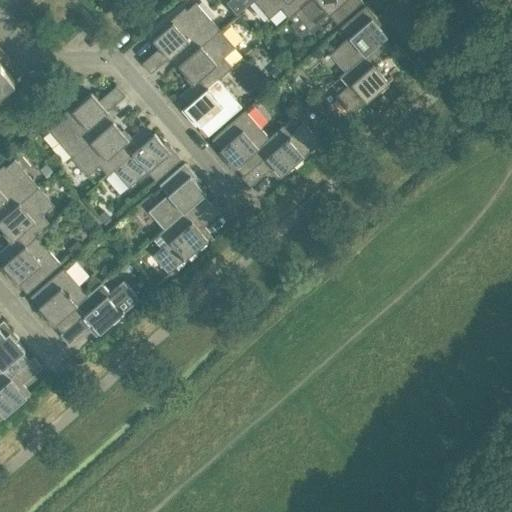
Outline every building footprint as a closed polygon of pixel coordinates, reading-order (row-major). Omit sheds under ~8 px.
[(244,9),(236,0),(231,0),(227,3),(237,15),(244,9)] [(254,0),(269,18),(281,8),(289,18),(295,13),(309,0),(254,0)] [(309,0),(295,13),(310,30),(329,14),(338,23),(363,1),(361,0),(309,0)] [(220,30),(196,2),(187,10),(185,7),(175,16),(177,19),(153,39),(169,58),(189,41),(197,50),(220,30)] [(373,63),(393,46),(386,38),(388,36),(375,21),(378,19),(367,5),(341,27),(350,37),(331,54),(346,71),(365,55),(373,63)] [(224,58),(235,47),(220,30),(197,50),(189,41),(169,58),(177,67),(179,65),(191,79),(188,81),(192,85),(199,79),(207,89),(219,79),(232,67),(224,58)] [(386,69),(406,52),(397,43),(393,46),(373,63),(365,55),(346,71),(340,76),(349,86),(335,97),(351,116),(390,82),(386,77),(386,69)] [(0,92),(21,74),(22,74),(0,48),(0,92)] [(283,73),(277,65),(270,70),(277,78),(283,73)] [(296,72),(291,77),(297,84),(302,80),(296,72)] [(199,79),(192,85),(179,96),(187,105),(182,110),(192,122),(195,119),(209,135),(242,106),(219,79),(207,89),(199,79)] [(88,129),(108,111),(91,92),(68,113),(66,111),(55,120),(57,122),(48,130),(72,157),(95,137),(88,129)] [(320,94),(313,100),(317,105),(324,99),(320,94)] [(244,176),(265,157),(257,148),(269,138),(246,110),(212,139),(226,155),(223,158),(234,170),(237,168),(244,176)] [(126,136),(114,122),(116,120),(108,111),(88,129),(95,137),(72,157),(88,175),(99,165),(108,175),(113,170),(132,153),(124,144),(132,137),(128,133),(126,136)] [(38,128),(43,123),(35,114),(30,119),(38,128)] [(321,142),(305,124),(292,135),(283,126),(269,138),(257,148),(265,157),(244,176),(242,177),(251,187),(270,170),(278,171),(282,176),(321,142)] [(144,126),(132,137),(124,144),(132,153),(113,170),(129,187),(148,171),(156,181),(182,159),(170,145),(167,148),(155,133),(152,135),(144,126)] [(38,186),(15,159),(6,167),(4,164),(0,167),(0,204),(7,198),(15,207),(38,186)] [(191,221),(212,203),(204,195),(207,193),(194,178),(197,176),(185,163),(160,185),(168,194),(149,211),(164,228),(183,212),(191,221)] [(41,170),(48,178),(54,172),(47,164),(41,170)] [(42,215),(54,205),(38,186),(15,207),(7,198),(0,204),(0,225),(10,236),(7,239),(10,242),(16,237),(25,247),(37,236),(51,224),(42,215)] [(159,233),(160,234),(154,239),(161,248),(154,255),(170,273),(185,260),(186,262),(210,241),(209,239),(213,236),(205,227),(224,210),(216,200),(212,203),(191,221),(183,212),(164,228),(159,233)] [(110,218),(104,210),(97,216),(103,224),(110,218)] [(61,263),(37,236),(25,247),(16,237),(10,242),(0,251),(0,256),(5,262),(0,267),(11,279),(13,277),(27,292),(61,263)] [(130,248),(125,252),(130,258),(135,254),(130,248)] [(62,333),(85,314),(77,304),(88,295),(64,267),(31,297),(45,313),(42,315),(53,327),(55,325),(62,333)] [(91,292),(101,284),(95,278),(88,284),(88,288),(91,292)] [(140,299),(124,281),(110,292),(102,283),(101,284),(91,292),(88,295),(77,304),(85,314),(62,333),(61,334),(69,344),(89,327),(97,328),(101,333),(140,299)] [(10,379),(31,360),(24,352),(26,350),(13,335),(16,333),(4,320),(0,323),(0,371),(2,370),(10,379)] [(24,384),(43,367),(35,357),(31,360),(10,379),(2,370),(0,371),(0,420),(28,396),(24,391),(24,384)]
